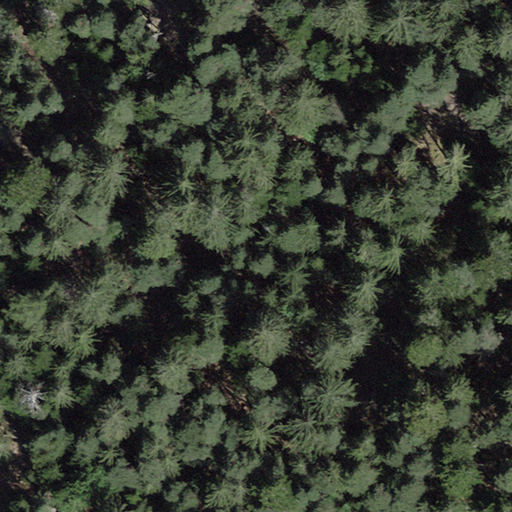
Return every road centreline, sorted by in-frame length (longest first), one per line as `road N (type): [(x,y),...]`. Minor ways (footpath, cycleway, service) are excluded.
road 1 (track): [(250,511),(368,446),(397,331),(379,248),(302,158),(243,24),(246,0)]
road 2 (track): [(50,511),(104,436),(234,511)]
